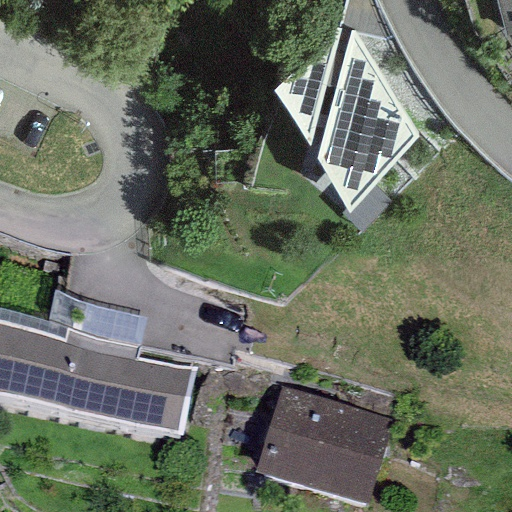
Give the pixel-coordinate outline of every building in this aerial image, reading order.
[(511,0),(495,0),(505,37),(511,35),(511,0)] [(346,208),(349,214),(374,188),(419,138),(352,33),(333,28),(274,91),(346,208)] [(341,215),(362,233),(392,203),(374,188),(349,214),(346,208),(341,215)] [(78,302),(55,293),(47,322),(0,309),(0,322),(64,343),(67,332),(139,349),(144,320),(78,302)] [(0,322),(0,396),(182,436),(195,369),(136,360),(139,349),(67,332),(64,343),(0,322)] [(281,387),(255,472),(367,506),(393,421),(281,387)]
